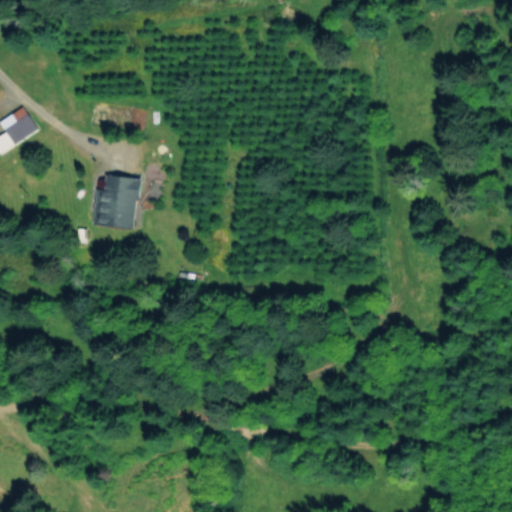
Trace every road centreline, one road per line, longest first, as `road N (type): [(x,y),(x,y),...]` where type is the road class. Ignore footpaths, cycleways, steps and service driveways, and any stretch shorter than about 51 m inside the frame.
road 1 (track): [(23,404),(157,402),(323,441),(437,434),(511,410)]
road 2 (residential): [(0,72),(63,126),(129,144),(135,163)]
